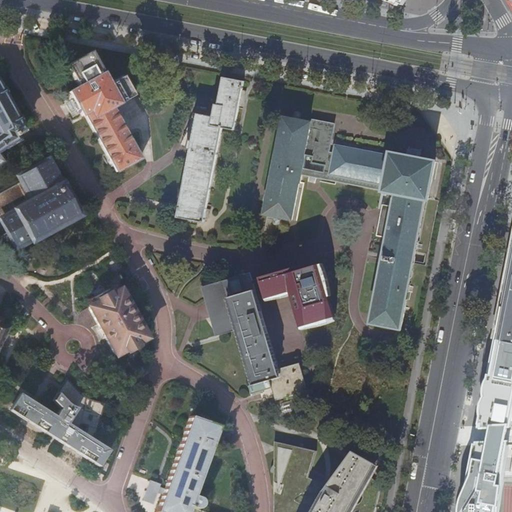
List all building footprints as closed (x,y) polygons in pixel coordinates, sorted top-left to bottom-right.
[(87,121),(115,172),(140,159),(111,108),(134,96),(123,77),(109,85),(91,52),(66,65),(78,88),(59,98),(66,110),(72,121),(84,115),(87,121)] [(191,150),(177,217),(182,218),(181,222),(193,224),(193,220),(204,222),(223,128),(235,130),(244,81),(235,79),(224,77),(218,105),(216,104),(213,116),(194,113),(184,138),(189,140),(187,149),(191,150)] [(0,170),(3,168),(7,163),(18,156),(11,144),(18,140),(14,134),(23,129),(0,87),(0,170)] [(371,322),(401,328),(426,199),(428,199),(436,162),(389,153),(388,156),(335,145),(332,145),(331,152),(327,151),(332,124),(313,120),(312,123),(283,117),(265,214),(292,219),(299,183),(300,183),(302,175),(381,190),(383,191),(382,200),(395,203),(391,222),(371,322)] [(75,215),(45,162),(18,177),(20,182),(0,192),(0,232),(6,230),(15,247),(75,215)] [(320,264),(286,273),(291,291),(296,310),(331,300),(320,264)] [(503,314),(499,336),(496,351),(488,384),(478,427),(511,426),(511,423),(511,419),(511,266),(509,284),(503,314)] [(252,394),(263,391),(265,399),(275,396),(276,400),(308,391),(299,363),(279,369),(255,290),(248,292),(242,271),(213,279),(204,284),(202,280),(200,281),(203,287),(201,287),(208,310),(210,317),(206,318),(213,330),(215,336),(238,330),(254,384),(249,385),(252,394)] [(291,291),(286,273),(261,281),(266,298),(291,291)] [(145,338),(119,290),(88,307),(101,331),(115,355),(145,338)] [(331,300),(296,310),(301,326),(336,316),(331,300)] [(60,408),(55,416),(19,394),(15,400),(11,408),(7,414),(96,470),(100,463),(105,456),(108,450),(93,440),(103,404),(84,397),(66,379),(62,385),(58,393),(53,401),(60,408)] [(162,494),(156,511),(204,511),(197,509),(197,508),(199,508),(201,507),(202,504),(202,502),(201,499),(199,498),(193,496),(218,426),(190,416),(164,488),(159,487),(160,484),(149,480),(147,485),(142,500),(153,504),(157,492),(162,494)] [(473,449),(472,457),(469,473),(464,496),(462,507),(461,511),(495,511),(497,507),(497,495),(503,463),(505,463),(509,439),(475,441),(473,449)] [(374,511),(381,484),(372,477),(378,466),(353,449),(349,456),(327,488),(309,477),(317,451),(275,440),(274,511),(374,511)]
